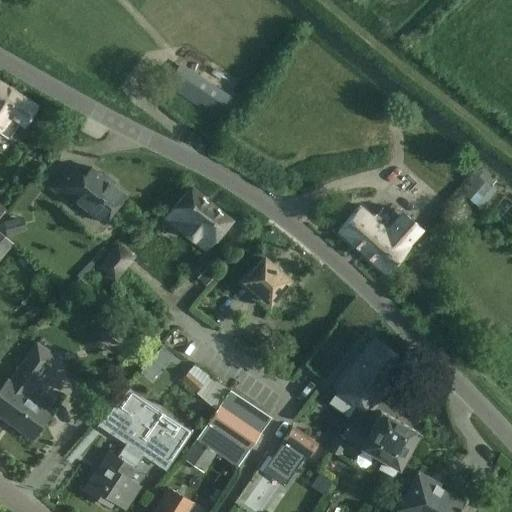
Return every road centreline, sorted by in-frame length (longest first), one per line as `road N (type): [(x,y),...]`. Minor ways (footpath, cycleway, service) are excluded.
road 1 (unclassified): [(511,440),(360,280),(283,215),(0,56)]
road 2 (unknown): [(20,500),(159,338)]
